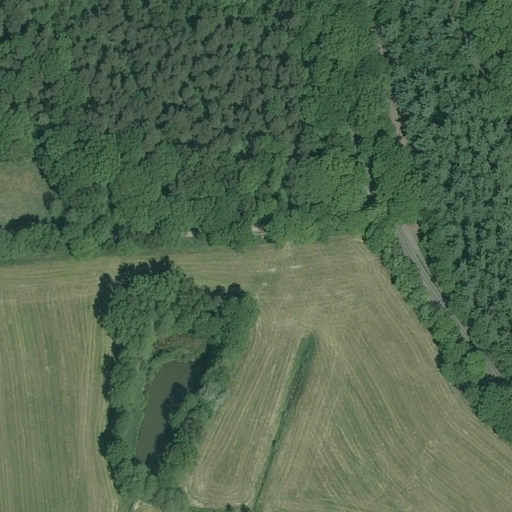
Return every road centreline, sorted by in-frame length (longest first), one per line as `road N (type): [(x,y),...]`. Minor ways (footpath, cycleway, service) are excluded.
road 1 (tertiary): [(511,398),(440,310),(385,216),(334,91),(311,0)]
road 2 (track): [(0,249),(385,216)]
